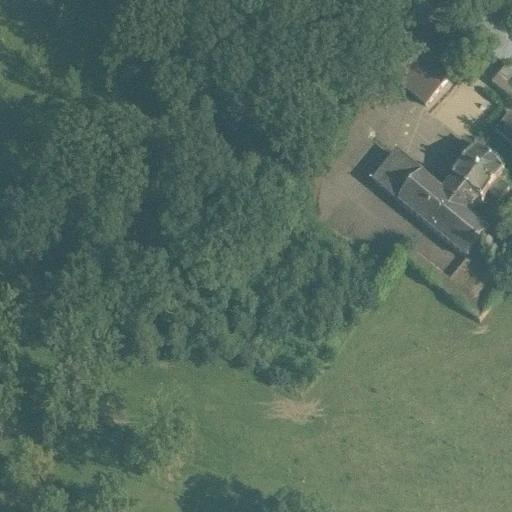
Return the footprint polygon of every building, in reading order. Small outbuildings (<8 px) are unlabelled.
[(475,0),(456,0),(451,6),(463,17),(475,0)] [(511,58),(511,29),(480,2),(457,30),(503,69),(511,58)] [(392,83),(425,110),(457,70),(426,44),(392,83)] [(511,73),(506,68),(491,86),(511,103),(511,73)] [(511,117),(509,115),(494,133),(511,147),(511,117)] [(497,204),(508,191),(501,185),(506,179),(503,177),(504,174),(464,141),(446,163),(457,173),(442,192),(396,155),(370,185),(370,186),(466,262),(468,260),(490,232),(470,216),(486,197),(497,204)] [(511,215),(511,214),(498,231),(511,242),(511,215)] [(478,324),(507,291),(506,290),(468,260),(466,262),(449,282),(410,250),(401,260),(478,324)]
